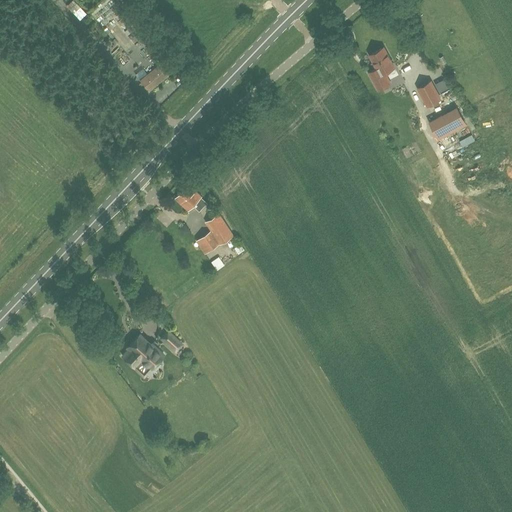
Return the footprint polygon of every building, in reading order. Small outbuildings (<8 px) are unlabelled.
[(72,0),(69,0),(64,5),(76,20),(84,14),(72,0)] [(383,46),(369,54),(376,67),(368,71),(378,88),(390,82),(384,71),(394,66),(383,46)] [(147,90),(179,65),(171,55),(140,81),(147,90)] [(416,87),(427,106),(442,98),(431,79),(416,87)] [(451,132),(441,115),(429,122),(438,139),(451,132)] [(460,146),(472,141),(470,134),(457,139),(460,146)] [(207,203),(200,197),(201,196),(188,185),(176,198),(188,210),(196,202),(198,203),(200,207),(205,204),(207,203)] [(219,214),(206,222),(211,230),(196,240),(205,253),(232,235),(219,214)] [(184,224),(178,229),(182,234),(188,230),(184,224)] [(215,270),(223,265),(217,256),(209,261),(215,270)] [(175,350),(181,343),(168,330),(161,337),(175,350)] [(144,376),(150,369),(163,356),(139,334),(127,347),(129,349),(123,355),(144,376)]
